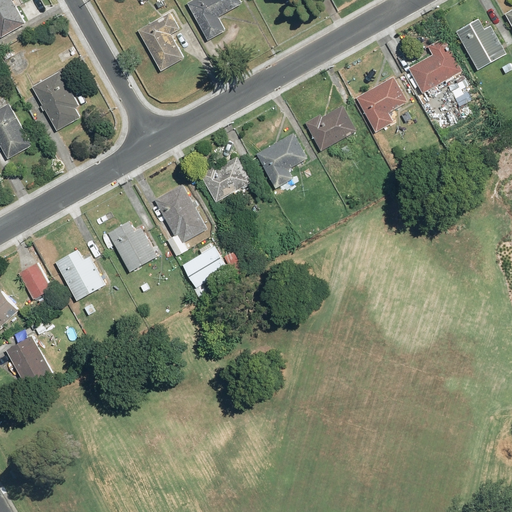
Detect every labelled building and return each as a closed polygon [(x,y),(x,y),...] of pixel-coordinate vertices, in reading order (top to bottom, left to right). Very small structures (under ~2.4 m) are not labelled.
[(17,0),(0,0),(0,39),(30,23),(17,0)] [(244,0),(192,0),(190,2),(211,39),(229,29),(222,18),(246,4),(244,0)] [(173,13),(141,31),(164,72),(188,59),(175,35),(183,31),(173,13)] [(484,18),(461,30),(480,68),(510,52),(496,26),(490,29),(484,18)] [(437,51),(411,65),(427,94),(468,71),(448,35),(433,44),(437,51)] [(66,71),(36,84),(56,131),(86,117),(66,71)] [(399,76),(360,96),(378,130),(398,119),(393,111),(413,101),(399,76)] [(0,111),(0,162),(1,164),(37,145),(15,104),(0,111)] [(324,113),(309,120),(325,151),(363,132),(349,104),(326,116),(324,113)] [(298,132),(260,152),(280,188),(298,178),(293,168),(312,158),(298,132)] [(220,164),(205,173),(220,201),(257,181),(243,156),(222,167),(220,164)] [(214,227),(189,181),(158,198),(178,235),(170,239),(180,258),(194,250),(189,241),(214,227)] [(134,217),(111,229),(132,272),(162,257),(148,230),(142,233),(134,217)] [(207,252),(186,264),(201,288),(244,264),(237,252),(228,257),(219,241),(205,249),(207,252)] [(85,248),(61,259),(81,300),(114,284),(100,254),(90,259),(85,248)] [(44,261),(23,272),(37,301),(58,291),(44,261)] [(0,292),(0,331),(19,314),(17,311),(19,308),(3,290),(0,292)] [(36,335),(11,349),(31,384),(56,370),(36,335)]
